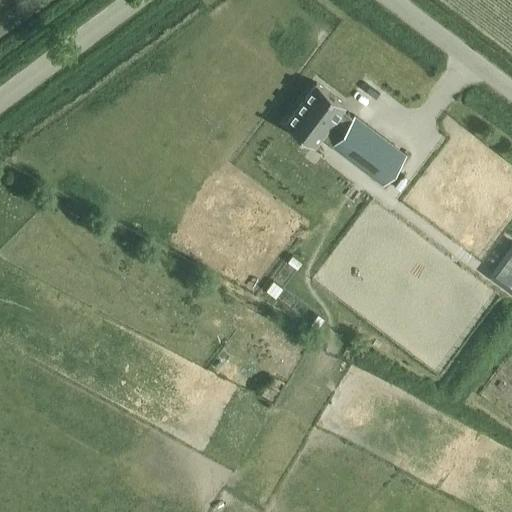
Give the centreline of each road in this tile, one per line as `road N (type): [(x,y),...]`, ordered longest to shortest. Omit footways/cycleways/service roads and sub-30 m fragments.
road 1 (unclassified): [(0,103),(136,0)]
road 2 (unclassified): [(383,0),(511,95)]
